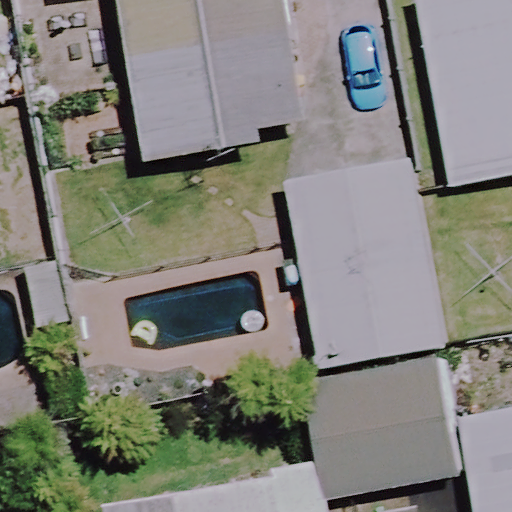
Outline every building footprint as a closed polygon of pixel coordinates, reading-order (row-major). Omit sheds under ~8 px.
[(74,0),(126,0),(145,164),(264,151),(263,137),(299,133),(284,0),(63,0),(63,1),(74,0)] [(511,0),(435,0),(417,3),(450,196),(511,185),(511,0)] [(446,346),(413,175),(291,199),(324,370),(446,346)] [(464,481),(443,367),(306,392),(327,506),(464,481)] [(511,511),(511,418),(466,427),(481,511),(511,511)] [(277,511),(273,487),(135,511),(277,511)]
